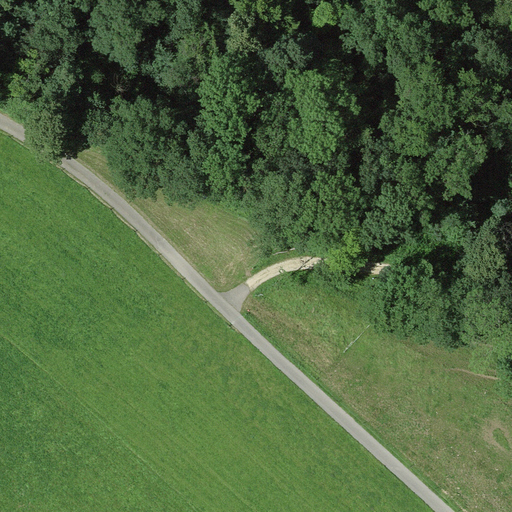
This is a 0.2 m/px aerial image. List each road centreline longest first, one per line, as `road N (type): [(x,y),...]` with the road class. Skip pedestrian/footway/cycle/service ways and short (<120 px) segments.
road 1 (track): [(446,511),(83,170),(0,124)]
road 2 (track): [(224,306),(254,280),(302,260),(448,278),(511,277)]
